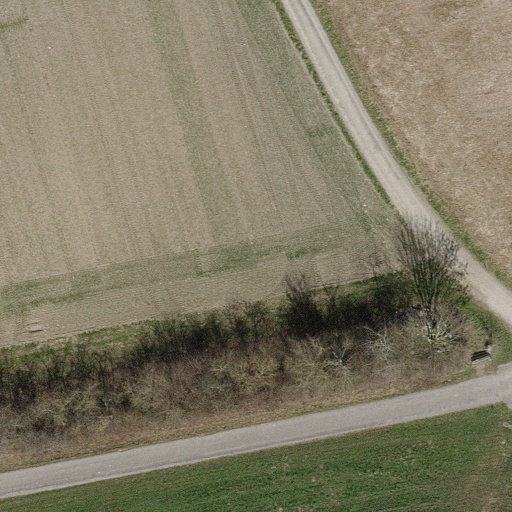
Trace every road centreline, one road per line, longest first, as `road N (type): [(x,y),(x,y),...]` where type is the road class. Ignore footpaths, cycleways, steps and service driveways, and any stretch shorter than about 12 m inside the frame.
road 1 (track): [(511,386),(0,484)]
road 2 (track): [(511,311),(459,264),(395,186),(295,0)]
